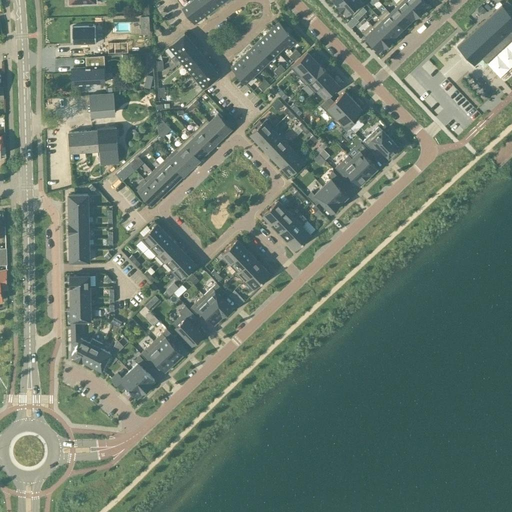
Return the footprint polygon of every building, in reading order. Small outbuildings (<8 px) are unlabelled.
[(204,16),(191,0),(190,0),(182,6),(195,23),(204,16)] [(191,0),(204,16),(213,10),(205,0),(191,0)] [(205,0),(213,10),(221,4),(218,0),(205,0)] [(343,10),(344,10),(347,13),(361,0),(344,0),(338,6),(342,10),(343,10)] [(415,15),(416,16),(420,12),(407,0),(398,0),(396,3),(411,19),(414,16),(415,15)] [(407,0),(420,12),(423,9),(423,8),(427,3),(424,0),(407,0)] [(511,11),(501,0),(458,42),(476,61),(511,26),(511,11)] [(386,8),(386,9),(403,26),(411,19),(396,3),(395,3),(397,5),(396,6),(390,12),(386,8)] [(395,34),(403,26),(386,9),(378,16),(395,34)] [(357,19),(362,15),(359,11),(354,16),(357,19)] [(141,16),(142,32),(150,31),(149,15),(141,16)] [(391,38),(395,34),(378,16),(380,18),(373,25),(371,23),(371,24),(388,42),(392,39),(391,38)] [(285,44),(289,48),(297,40),(279,21),(270,29),(285,44)] [(388,42),(371,24),(362,31),(362,32),(379,50),(382,47),(384,45),(384,46),(388,42)] [(96,25),(73,26),(74,43),(97,42),(96,25)] [(270,29),(262,36),(277,52),(285,45),(289,48),(285,44),(270,29)] [(168,46),(175,55),(192,41),(184,32),(168,46)] [(255,44),(269,59),(277,52),(262,36),(255,44)] [(182,63),(199,49),(192,41),(175,55),(182,63)] [(108,42),(108,52),(128,52),(128,42),(108,42)] [(262,67),(269,59),(255,44),(247,51),(262,67)] [(206,58),(199,49),(182,63),(189,71),(206,58)] [(254,74),(262,67),(247,51),(239,59),(254,74)] [(299,76),(316,60),(307,51),(291,67),(299,76)] [(91,68),(73,69),(75,84),(102,82),(100,57),(90,58),(91,68)] [(196,80),(213,66),(206,58),(189,71),(196,80)] [(231,66),(246,82),(254,74),(239,59),(231,66)] [(300,76),(302,74),(309,81),(306,83),(307,84),(324,68),(320,64),(316,60),(299,76),(300,76)] [(220,75),(213,66),(196,80),(203,88),(211,82),(220,75)] [(331,76),(327,71),(324,68),(307,84),(314,91),(331,76)] [(315,92),(317,89),(325,97),(339,84),(331,76),(314,91),(315,92)] [(143,86),(150,88),(152,80),(145,79),(143,86)] [(266,87),(269,83),(265,79),(261,82),(266,87)] [(334,101),(329,96),(326,99),(320,105),(333,118),(353,99),(345,90),(334,101)] [(91,117),(115,114),(114,95),(89,97),(91,117)] [(350,118),(361,108),(353,99),(333,118),(336,116),(343,124),(341,126),(346,131),(350,127),(354,123),(350,118)] [(222,135),(233,125),(228,119),(225,121),(218,113),(210,121),(207,118),(222,135)] [(254,125),(248,131),(250,133),(259,142),(273,128),(275,126),(267,117),(264,120),(256,127),(254,125)] [(215,143),(222,135),(207,118),(199,126),(215,143)] [(100,163),(119,162),(116,126),(97,127),(98,129),(69,131),(70,151),(99,149),(100,163)] [(191,133),(207,150),(215,143),(199,126),(191,133)] [(398,150),(396,148),(398,146),(393,141),(387,134),(387,135),(378,126),(364,139),(363,141),(367,145),(372,150),(378,145),(388,156),(390,154),(392,155),(398,150)] [(273,128),(259,142),(266,149),(280,136),(273,128)] [(207,150),(191,133),(185,139),(183,141),(199,157),(207,150)] [(280,136),(266,149),(274,157),(288,144),(280,136)] [(183,141),(176,148),(191,165),(199,157),(183,141)] [(370,151),(362,143),(357,148),(360,150),(352,158),(349,154),(348,154),(368,175),(369,175),(370,176),(376,170),(375,169),(377,167),(366,156),(370,151)] [(288,144),(274,157),(281,165),(298,149),(297,149),(295,151),(288,144)] [(175,149),(178,151),(170,158),(183,172),(191,165),(176,148),(175,149)] [(295,152),(281,165),(289,174),(291,176),(297,170),(295,168),(303,160),(306,158),(301,153),(298,149),(295,152)] [(323,149),(319,153),(322,157),(325,159),(330,155),(323,149)] [(319,153),(314,158),(317,162),(322,157),(319,153)] [(348,154),(335,167),(344,177),(349,173),(359,184),(368,175),(348,154)] [(183,172),(170,158),(162,166),(176,180),(179,177),(183,172)] [(129,162),(120,170),(126,176),(135,169),(132,165),(129,162)] [(176,180),(162,166),(155,173),(168,187),(176,180)] [(331,178),(323,185),(340,203),(339,203),(348,195),(337,183),(341,179),(333,171),(328,175),(331,178)] [(147,181),(160,195),(168,187),(155,173),(147,181)] [(146,202),(149,205),(160,195),(147,181),(138,189),(146,197),(144,199),(146,202)] [(312,191),(307,196),(315,204),(320,200),(331,212),(340,203),(323,185),(317,191),(314,193),(312,191)] [(88,193),(68,194),(69,206),(88,205),(88,193)] [(268,209),(267,208),(262,213),(271,223),(286,208),(278,200),(268,209)] [(88,205),(69,206),(69,214),(69,216),(88,216),(88,205)] [(286,208),(271,223),(279,231),(297,214),(296,214),(294,216),(286,208)] [(319,209),(314,213),(318,218),(323,213),(319,209)] [(279,231),(287,239),(304,222),(297,214),(279,231)] [(88,216),(69,216),(69,221),(69,227),(89,227),(88,216)] [(151,228),(140,238),(148,247),(165,231),(154,220),(148,226),(151,228)] [(295,248),(296,249),(301,243),(300,243),(310,233),(302,225),(305,223),(304,222),(287,239),(295,248)] [(89,227),(69,227),(69,238),(89,238),(89,227)] [(156,255),(172,239),(165,231),(148,247),(156,255)] [(89,238),(69,238),(70,249),(89,248),(89,238)] [(231,243),(232,244),(222,253),(230,262),(245,247),(236,238),(235,239),(231,243)] [(172,239),(156,255),(163,263),(180,247),(172,239)] [(166,260),(173,268),(170,270),(171,270),(187,255),(180,247),(163,263),(164,263),(166,260)] [(245,247),(230,262),(238,270),(235,272),(253,255),(245,247)] [(89,248),(70,249),(70,261),(89,260),(89,248)] [(184,274),(186,277),(198,265),(187,255),(171,270),(179,279),(184,274)] [(243,281),(261,264),(253,255),(235,272),(236,273),(243,281)] [(254,287),(264,278),(265,278),(267,276),(270,273),(261,264),(243,281),(244,281),(246,278),(254,287)] [(193,273),(189,278),(195,284),(200,280),(193,273)] [(89,274),(70,275),(70,287),(90,286),(90,285),(95,285),(95,275),(89,275),(89,274)] [(221,295),(225,291),(217,282),(204,294),(223,314),(227,311),(231,306),(221,295)] [(90,286),(70,287),(71,297),(90,297),(90,286)] [(166,291),(163,294),(167,298),(170,295),(172,293),(168,288),(166,291)] [(223,314),(204,294),(190,307),(199,316),(203,311),(214,322),(222,315),(223,314)] [(234,300),(239,305),(244,300),(240,295),(234,300)] [(90,297),(71,297),(71,308),(90,308),(90,297)] [(149,301),(145,305),(149,309),(153,306),(149,301)] [(195,343),(202,337),(200,335),(202,334),(192,323),(197,317),(186,305),(183,307),(179,311),(181,314),(176,319),(172,322),(181,332),(180,333),(186,339),(187,338),(192,343),(194,341),(195,343)] [(90,308),(71,308),(71,320),(72,320),(72,326),(79,325),(79,320),(90,320),(90,308)] [(77,344),(72,354),(75,356),(82,360),(93,338),(92,337),(90,342),(80,336),(79,325),(72,326),(72,341),(77,344)] [(171,342),(176,337),(167,328),(154,340),(174,361),(182,353),(171,342)] [(93,338),(82,360),(82,359),(92,364),(102,343),(93,338)] [(154,340),(140,353),(150,362),(154,358),(165,369),(166,368),(168,369),(174,364),(172,362),(174,361),(154,340)] [(102,343),(92,364),(102,369),(110,352),(101,347),(103,343),(102,343)] [(114,354),(120,349),(115,344),(111,351),(114,354)] [(137,362),(130,370),(146,388),(151,383),(150,383),(154,379),(144,368),(148,364),(140,355),(135,360),(137,362)] [(117,373),(112,378),(117,383),(122,388),(126,384),(137,396),(141,392),(142,392),(146,388),(130,370),(122,377),(117,373)]
